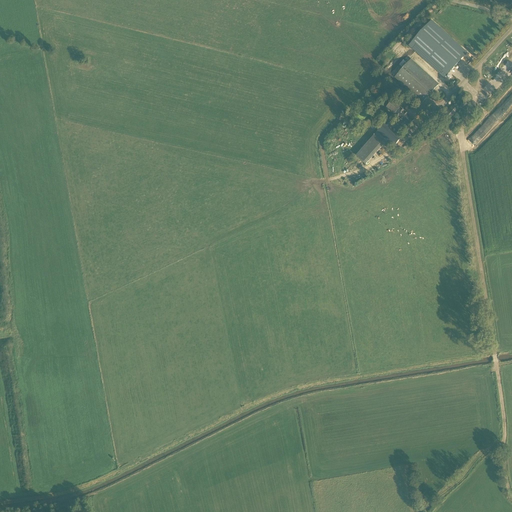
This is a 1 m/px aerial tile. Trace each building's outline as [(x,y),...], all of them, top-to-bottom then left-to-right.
[(411,10),(413,3),(406,1),(405,9),(411,10)] [(394,33),(444,79),(466,55),(416,9),(394,33)] [(401,67),(403,68),(395,78),(422,103),(439,84),(411,60),(407,64),(405,62),(401,67)] [(487,131),(511,105),(511,100),(509,97),(481,125),(487,131)] [(377,133),(393,147),(401,139),(389,129),(398,118),(408,127),(414,120),(393,101),(386,108),(393,114),(377,133)] [(451,119),(459,110),(452,105),(445,114),(451,119)]
